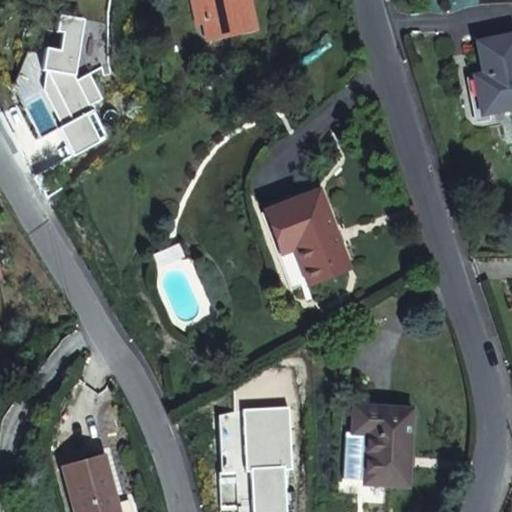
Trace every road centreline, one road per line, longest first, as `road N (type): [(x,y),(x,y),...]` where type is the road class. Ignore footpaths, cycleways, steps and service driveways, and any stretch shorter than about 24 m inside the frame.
road 1 (residential): [(474,511),(491,465),(486,379),(372,0)]
road 2 (residential): [(0,163),(157,434),(188,511)]
